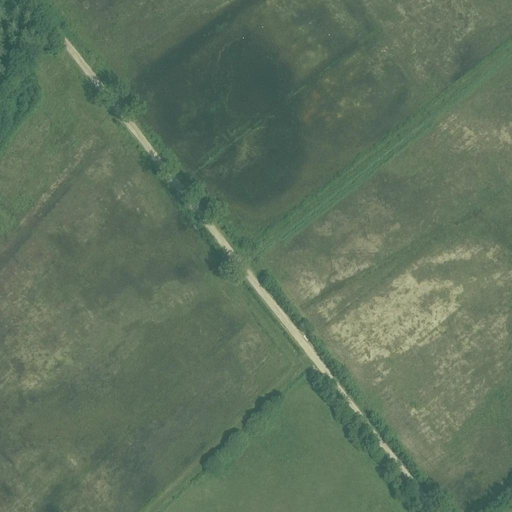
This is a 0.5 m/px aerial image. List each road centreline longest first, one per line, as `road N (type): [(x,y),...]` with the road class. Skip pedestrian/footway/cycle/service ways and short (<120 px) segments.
road 1 (track): [(34,0),(237,256)]
road 2 (track): [(237,256),(438,511)]
